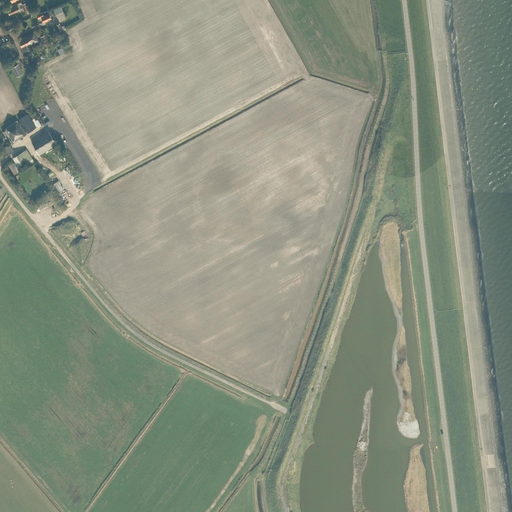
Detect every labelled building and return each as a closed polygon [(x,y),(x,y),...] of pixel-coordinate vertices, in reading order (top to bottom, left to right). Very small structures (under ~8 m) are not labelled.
[(17,4),(7,8),(10,14),(20,10),(17,4)] [(60,6),(54,9),(56,14),(63,11),(60,6)] [(43,12),(37,14),(38,18),(41,17),(43,22),(51,18),(48,11),(43,13),(43,12)] [(60,23),(56,24),(60,32),(62,31),(64,29),(65,29),(64,26),(62,27),(60,23)] [(26,37),(29,43),(33,41),(34,43),(38,40),(35,33),(26,37)] [(29,43),(26,37),(19,40),(22,46),(21,47),(23,52),(28,50),(28,48),(26,45),(29,43)] [(62,49),(58,50),(60,54),(68,50),(66,46),(63,42),(60,44),(63,48),(62,49)] [(19,59),(10,63),(16,76),(23,72),(18,64),(21,62),(19,59)] [(27,114),(19,119),(28,133),(36,127),(27,114)] [(7,127),(0,131),(0,142),(1,143),(13,135),(12,135),(14,133),(18,139),(23,135),(16,125),(11,128),(12,130),(10,131),(7,127)] [(48,132),(31,142),(39,154),(55,145),(48,132)] [(27,149),(13,158),(18,167),(32,158),(27,149)] [(12,163),(9,165),(14,174),(17,172),(14,167),(12,163)]
